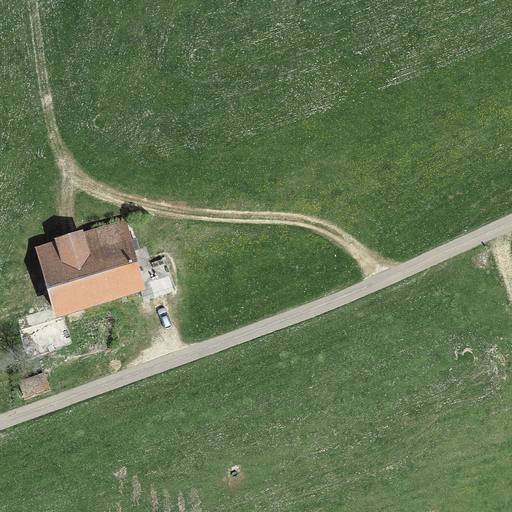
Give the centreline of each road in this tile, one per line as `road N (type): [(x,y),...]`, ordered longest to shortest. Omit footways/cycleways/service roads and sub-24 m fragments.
road 1 (track): [(0,427),(399,285),(511,233)]
road 2 (track): [(399,285),(358,262),(338,232),(151,213),(76,184),(48,111),(36,0)]
